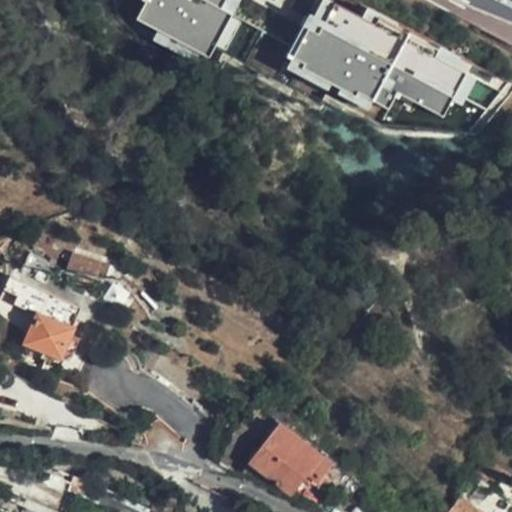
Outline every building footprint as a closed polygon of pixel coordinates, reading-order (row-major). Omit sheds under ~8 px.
[(303,20),(283,66),(330,87),(334,83),(345,93),(387,111),(404,93),(413,97),(422,105),(445,115),(472,86),(477,74),(422,25),(367,0),(145,0),(137,18),(196,45),(211,58),(236,31),(249,0),(258,0),(261,2),(303,20)] [(83,308),(10,276),(4,291),(18,296),(15,305),(40,317),(29,344),(62,359),(83,308)] [(209,466),(225,472),(255,435),(242,425),(209,466)] [(248,479),(288,499),(303,475),(318,484),(330,465),(277,432),(248,479)] [(449,511),(465,511),(456,503),(449,511)]
